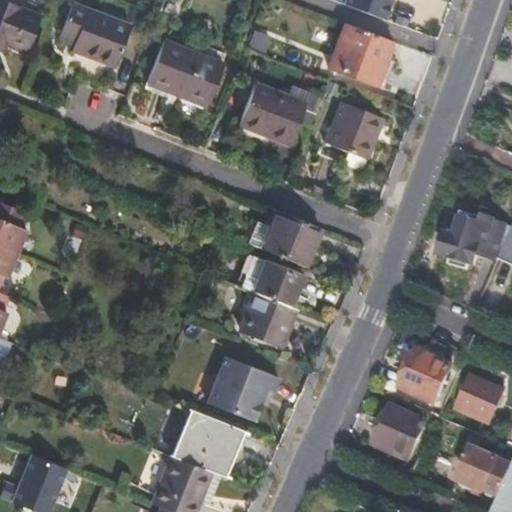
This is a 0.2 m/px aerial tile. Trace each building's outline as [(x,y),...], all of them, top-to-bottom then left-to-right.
[(329,0),(330,1),(387,21),(394,0),(329,0)] [(0,54),(1,54),(4,47),(23,54),(36,17),(0,3),(0,54)] [(111,68),(127,26),(67,4),(53,47),(111,68)] [(373,84),(389,42),(341,23),(326,67),(373,84)] [(202,109),(220,64),(160,40),(142,84),(202,109)] [(284,145),(300,105),(247,84),(232,123),(284,145)] [(356,174),(378,119),(337,102),(320,144),(342,153),(336,166),(356,174)] [(21,229),(26,215),(0,204),(0,248),(14,255),(24,230),(21,229)] [(301,265),(317,226),(273,207),(256,248),(301,265)] [(494,258),(505,234),(508,227),(488,222),(489,217),(478,214),(476,219),(454,213),(449,235),(437,231),(432,232),(430,242),(433,244),(431,253),(443,256),(442,262),(463,268),(465,263),(469,264),(472,256),(492,262),(494,258)] [(511,236),(505,234),(494,258),(511,266),(511,236)] [(0,277),(4,279),(14,255),(0,248),(0,277)] [(287,306),(299,276),(263,262),(251,292),(253,292),(287,306)] [(278,345),(293,309),(287,306),(253,292),(237,329),(278,345)] [(0,368),(0,369),(10,344),(0,340),(0,328),(6,315),(2,314),(8,299),(0,295),(0,368)] [(433,405),(449,367),(414,352),(398,389),(433,405)] [(254,421),(260,404),(268,406),(279,378),(224,356),(208,403),(254,421)] [(487,425),(502,391),(469,376),(454,410),(487,425)] [(230,479),(249,432),(190,409),(171,456),(212,472),(230,479)] [(407,461),(423,424),(388,409),(372,445),(407,461)] [(497,499),(511,467),(470,450),(457,482),(497,499)] [(6,501),(29,511),(49,511),(68,471),(28,453),(6,501)] [(171,511),(195,511),(212,472),(171,456),(152,505),(159,507),(171,511)] [(511,511),(511,464),(511,467),(497,499),(491,511),(511,511)]
